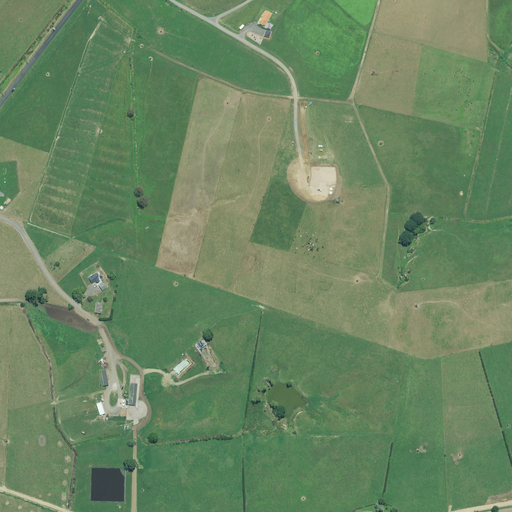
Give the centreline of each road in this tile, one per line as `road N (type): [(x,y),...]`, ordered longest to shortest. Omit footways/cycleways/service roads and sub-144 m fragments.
road 1 (unknown): [(0,216),(18,226),(54,284),(98,325),(114,379)]
road 2 (unclassified): [(80,0),(0,104)]
